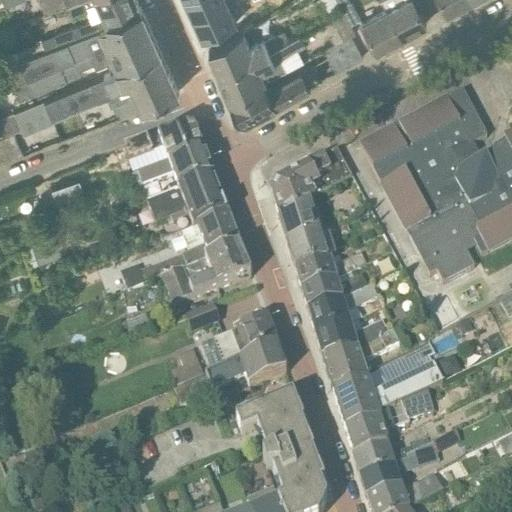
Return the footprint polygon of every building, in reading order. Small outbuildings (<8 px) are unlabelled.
[(37,0),(44,15),(67,6),(66,6),(81,0),(37,0)] [(110,26),(109,22),(141,9),(137,0),(81,0),(66,6),(67,6),(72,18),(92,9),(90,6),(97,3),(103,16),(40,40),(44,50),(83,34),(110,26)] [(226,3),(224,0),(184,0),(193,18),(226,3)] [(334,0),(342,12),(349,26),(359,20),(348,0),(334,0)] [(381,0),(384,6),(386,11),(401,38),(426,25),(419,11),(421,10),(415,0),(381,0)] [(436,0),(437,1),(440,0),(447,13),(471,0),(436,0)] [(193,18),(202,39),(236,24),(226,3),(193,18)] [(376,51),(401,38),(386,11),(384,6),(370,14),(372,17),(359,25),(367,39),(369,38),(376,51)] [(117,72),(161,54),(141,9),(109,22),(110,26),(83,34),(44,50),(44,51),(0,67),(0,94),(14,89),(19,100),(86,73),(84,68),(93,64),(95,69),(107,64),(111,72),(112,74),(117,72)] [(343,40),(351,37),(354,35),(349,26),(342,12),(331,18),(343,40)] [(208,50),(208,52),(218,76),(279,47),(289,41),(285,32),(250,45),(244,31),(208,50)] [(229,101),(267,81),(263,72),(275,67),(274,64),(288,56),(295,68),(309,60),(299,37),(290,41),(289,41),(279,47),(218,76),(229,101)] [(343,40),(324,51),(336,73),(362,59),(351,37),(343,40)] [(44,51),(44,50),(40,40),(36,41),(38,45),(30,48),(30,46),(4,56),(7,65),(44,51)] [(110,107),(112,106),(118,120),(179,93),(161,54),(117,72),(112,74),(111,72),(43,100),(0,117),(0,153),(4,163),(22,156),(15,135),(22,132),(23,136),(54,123),(53,119),(106,97),(110,107)] [(315,61),(319,75),(332,72),(328,58),(315,61)] [(267,81),(229,101),(237,118),(246,121),(320,81),(312,66),(270,89),(267,81)] [(476,249),(481,259),(511,242),(511,128),(508,131),(511,137),(503,142),(501,148),(480,159),(473,146),(487,139),(462,93),(359,148),(380,187),(379,188),(404,236),(406,235),(429,278),(436,275),(443,286),(474,269),(466,255),(476,249)] [(169,165),(202,154),(192,125),(124,150),(134,178),(169,165)] [(339,186),(351,179),(336,152),(324,158),(339,186)] [(176,186),(169,189),(170,194),(170,195),(213,180),(202,154),(169,165),(134,178),(118,183),(122,196),(173,178),(176,186)] [(316,198),(339,186),(324,158),(300,171),(315,200),(317,200),(316,198)] [(278,220),(315,200),(300,171),(275,184),(271,195),(278,220)] [(79,179),(52,188),(57,205),(84,195),(79,179)] [(188,219),(192,230),(227,217),(213,180),(170,195),(170,194),(146,203),(155,226),(171,220),(173,225),(188,219)] [(287,247),(320,237),(310,204),(317,200),(315,200),(278,220),(287,247)] [(206,262),(239,249),(227,217),(192,230),(193,231),(196,230),(205,249),(140,274),(137,268),(119,275),(126,294),(134,291),(154,283),(161,280),(161,279),(183,271),(206,262)] [(295,275),(331,264),(331,263),(328,263),(320,237),(287,247),(295,275)] [(57,243),(34,250),(38,265),(61,258),(57,243)] [(161,279),(161,280),(173,310),(251,280),(239,249),(206,262),(183,271),(161,279)] [(295,275),(301,294),(336,283),(354,274),(367,267),(361,256),(333,270),(331,264),(295,275)] [(301,294),(307,314),(346,302),(371,288),(370,286),(367,288),(361,277),(339,289),(337,283),(354,274),(336,283),(301,294)] [(315,339),(351,328),(347,316),(377,300),(371,288),(346,302),(307,314),(315,339)] [(190,335),(220,324),(214,307),(185,318),(190,335)] [(223,370),(242,362),(277,348),(267,322),(213,343),(223,370)] [(315,339),(323,363),(359,352),(394,334),(393,333),(388,335),(383,322),(354,337),(351,328),(315,339)] [(332,395),(369,383),(367,378),(365,374),(372,371),(367,362),(399,345),(394,334),(359,352),(323,363),(332,395)] [(332,395),(345,436),(381,422),(380,418),(428,395),(428,394),(443,386),(433,368),(429,359),(434,356),(429,344),(367,378),(369,383),(332,395)] [(245,383),(248,391),(286,375),(277,348),(242,362),(223,370),(204,377),(176,390),(174,391),(180,407),(212,395),(213,397),(245,383)] [(170,375),(176,390),(204,377),(193,352),(178,358),(182,370),(170,375)] [(352,457),(388,446),(385,436),(408,428),(407,422),(433,415),(428,395),(380,418),(381,422),(345,436),(352,457)] [(278,502),(281,511),(322,511),(327,503),(321,488),(324,487),(319,474),(313,457),(314,457),(309,443),(308,444),(302,427),(304,427),(299,413),(298,413),(293,400),(236,422),(241,437),(257,431),(267,459),(263,462),(267,474),(273,473),(279,488),(273,490),(278,502)] [(359,480),(366,502),(402,489),(398,479),(439,466),(436,451),(458,444),(454,434),(428,447),(429,448),(422,452),(410,458),(411,462),(359,480)] [(29,451),(22,436),(11,441),(17,456),(29,451)] [(352,457),(352,458),(359,480),(411,462),(410,458),(422,452),(429,448),(428,447),(426,440),(408,445),(409,451),(392,457),(388,446),(352,457)] [(370,511),(408,511),(410,511),(442,494),(433,477),(403,493),(402,489),(366,502),(370,511)] [(251,510),(252,511),(251,511),(281,511),(278,502),(273,490),(246,500),(250,510),(251,510)] [(23,510),(24,511),(45,511),(41,502),(23,510)]
